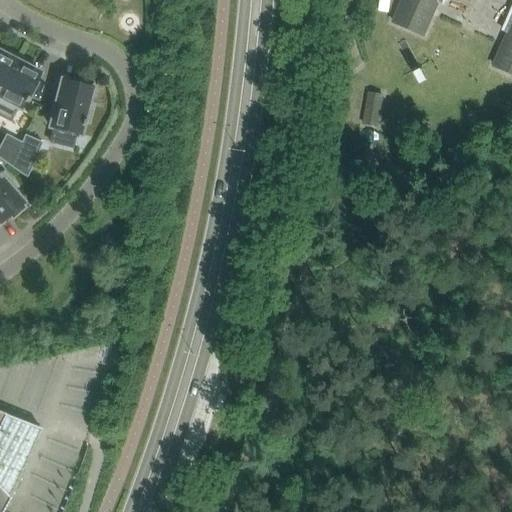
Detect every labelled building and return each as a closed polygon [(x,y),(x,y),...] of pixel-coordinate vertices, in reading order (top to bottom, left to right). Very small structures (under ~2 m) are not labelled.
[(511,0),(400,0),(391,23),(424,38),(439,4),(443,6),(445,0),(511,0),(511,4),(500,32),(505,34),(491,67),(511,76),(511,0)] [(0,93),(19,57),(5,50),(2,54),(0,53),(0,93)] [(19,57),(0,93),(0,116),(9,121),(16,108),(17,107),(20,109),(24,102),(26,103),(29,98),(26,97),(39,73),(31,69),(33,65),(19,57)] [(62,81),(50,127),(79,134),(81,125),(84,126),(85,122),(88,123),(93,106),(87,104),(92,82),(74,78),(73,83),(62,81)] [(361,125),(377,127),(382,94),(367,92),(361,125)] [(53,142),(73,148),(77,137),(57,131),(53,142)] [(26,178),(42,143),(24,135),(19,148),(11,167),(26,178)] [(0,159),(11,167),(19,148),(2,141),(0,144),(0,159)] [(368,160),(371,146),(358,143),(355,157),(368,160)] [(0,222),(8,216),(12,220),(26,208),(11,191),(15,186),(4,173),(1,175),(0,174),(0,222)] [(0,511),(1,511),(13,492),(28,461),(41,428),(0,412),(0,511)]
